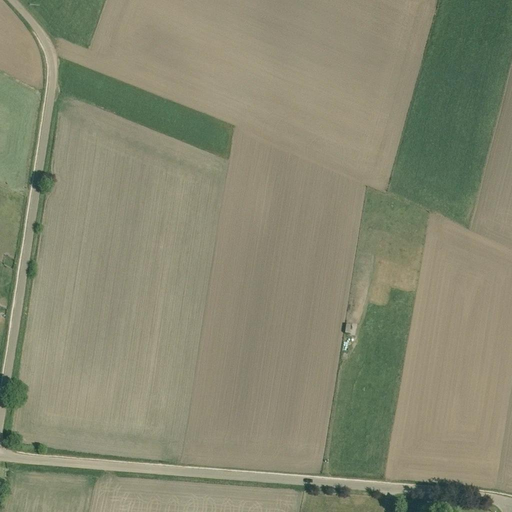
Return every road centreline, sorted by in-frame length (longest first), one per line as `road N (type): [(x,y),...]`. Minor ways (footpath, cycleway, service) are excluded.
road 1 (unclassified): [(511,503),(0,456)]
road 2 (unclassified): [(0,435),(50,91),(40,47),(0,1)]
